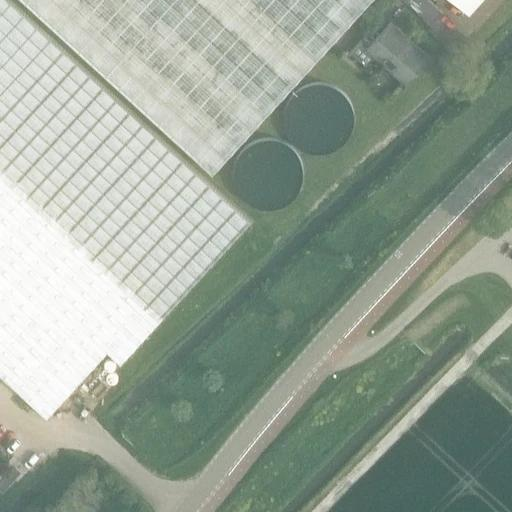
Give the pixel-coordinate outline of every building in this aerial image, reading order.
[(0,0),(0,375),(46,417),(105,350),(118,363),(247,221),(207,184),(6,0),(0,0)] [(6,0),(207,184),(371,0),(6,0)] [(404,0),(430,23),(441,11),(429,0),(455,0),(469,12),(479,0),(404,0)] [(374,56),(404,83),(428,56),(389,22),(375,37),(368,31),(349,52),(365,65),(374,56)] [(347,124),(348,119),(347,113),(345,108),(343,103),(339,99),(335,96),(330,93),(325,91),(320,91),(314,91),(309,93),(304,95),(300,98),(296,102),(293,107),(291,112),(291,117),(291,123),(292,128),(294,133),(297,137),(301,141),(305,144),(310,147),(316,148),(321,148),(326,147),(332,145),(336,142),(340,139),(343,134),(346,129),(347,124)] [(301,180),(301,174),(301,169),(299,164),(296,159),(293,155),(289,151),(284,149),(279,147),(273,146),(268,147),(263,148),(258,150),(253,154),(250,158),(247,162),(245,167),(244,173),(244,178),(245,183),(248,188),(251,193),(254,197),(259,200),(264,202),(269,203),(275,203),(280,202),(285,200),(290,198),(294,194),(297,190),(299,185),(301,180)]
